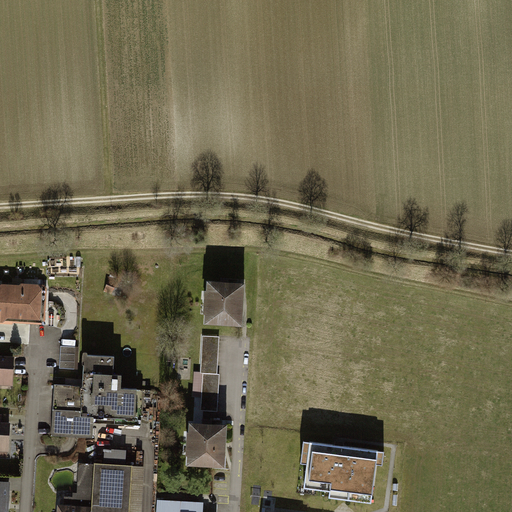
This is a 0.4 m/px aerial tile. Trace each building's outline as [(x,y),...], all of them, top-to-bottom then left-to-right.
[(252,284),(212,281),(209,322),(249,325),(252,284)] [(3,286),(0,285),(0,319),(47,323),(49,285),(24,283),(23,286),(4,284),(3,286)] [(223,338),(203,336),(200,412),(219,413),(223,338)] [(63,343),(62,368),(77,368),(77,344),(63,343)] [(120,355),(89,353),(87,387),(57,385),(53,437),(97,440),(98,419),(144,422),(146,389),(127,388),(128,375),(118,375),(120,355)] [(18,357),(0,355),(0,384),(16,386),(18,357)] [(5,414),(0,413),(0,451),(12,452),(13,424),(4,423),(5,414)] [(232,424),(192,422),(190,465),(230,467),(232,424)] [(378,450),(304,441),(301,464),(307,465),(304,488),(328,491),(328,497),(372,503),(378,450)] [(133,511),(135,466),(81,464),(80,506),(60,505),(59,511),(133,511)] [(12,511),(14,483),(0,482),(0,511),(12,511)] [(201,511),(202,500),(157,498),(156,511),(201,511)]
